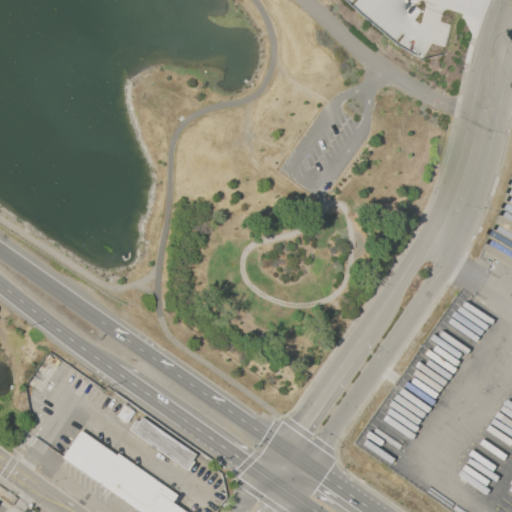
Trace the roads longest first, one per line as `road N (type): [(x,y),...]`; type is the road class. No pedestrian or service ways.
road 1 (secondary): [(291,494),(449,265),(453,227)]
road 2 (primary): [(287,451),(100,320)]
road 3 (secondary): [(511,14),(479,158),(453,227)]
road 4 (primary): [(107,365),(269,478)]
road 5 (secondary): [(453,227),(416,264),(366,339)]
road 6 (secondary): [(366,339),(287,451)]
road 7 (primary): [(0,283),(107,365)]
road 8 (primary): [(100,320),(0,250)]
